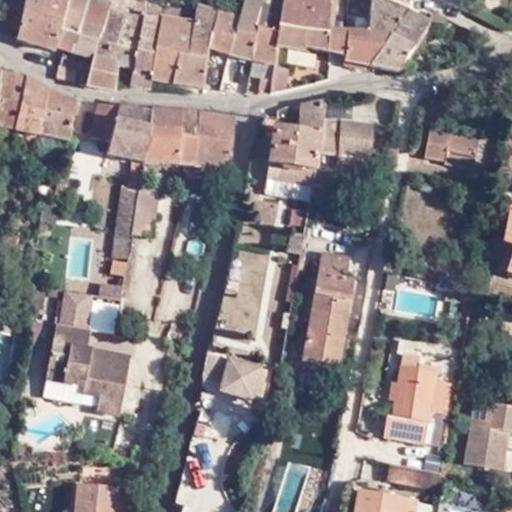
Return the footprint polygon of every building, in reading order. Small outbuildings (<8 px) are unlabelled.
[(5,0),(0,21),(20,26),(25,0),(5,0)] [(58,44),(69,0),(25,0),(20,26),(18,37),(55,47),(58,44)] [(74,50),(85,0),(69,0),(58,44),(65,46),(74,50)] [(92,56),(105,0),(85,0),(74,50),(92,56)] [(136,14),(140,2),(130,0),(105,0),(92,56),(85,83),(112,91),(114,67),(127,67),(130,47),(136,14)] [(277,7),(277,0),(236,0),(231,16),(224,53),(232,55),(248,59),(258,4),(277,7)] [(277,0),(277,7),(273,43),(300,48),(301,44),(324,50),(324,29),(325,0),(277,0)] [(383,0),(366,0),(365,13),(394,22),(403,7),(388,2),(383,0)] [(187,24),(190,13),(140,2),(136,14),(166,20),(187,24)] [(273,43),(277,7),(258,4),(248,59),(270,62),(273,43)] [(206,47),(212,11),(192,5),(190,13),(187,24),(166,20),(149,81),(188,86),(199,88),(206,47)] [(384,37),(410,47),(421,30),(427,20),(403,7),(394,22),(383,37),(384,37)] [(445,13),(435,9),(429,15),(427,20),(439,23),(445,13)] [(224,53),(231,16),(212,11),(206,47),(224,53)] [(365,13),(363,30),(383,37),(394,22),(365,13)] [(149,81),(166,20),(136,14),(130,47),(127,67),(127,85),(147,89),(149,81)] [(437,34),(439,23),(427,20),(421,30),(437,34)] [(340,53),(341,30),(326,29),(327,51),(340,53)] [(363,30),(341,30),(340,53),(340,57),(351,61),(365,64),(384,37),(383,37),(363,30)] [(378,67),(395,69),(410,47),(384,37),(365,64),(378,67)] [(313,65),(314,51),(285,48),(284,62),(313,65)] [(270,62),(248,59),(245,74),(257,75),(268,76),(270,62)] [(55,75),(72,80),(75,65),(60,61),(55,75)] [(281,63),(270,62),(268,76),(266,91),(279,88),(281,63)] [(323,76),(324,66),(310,66),(310,80),(323,76)] [(0,83),(0,127),(13,130),(24,75),(2,71),(0,83)] [(13,130),(37,133),(47,87),(24,75),(13,130)] [(242,91),(245,75),(236,75),(233,91),(242,91)] [(266,91),(268,76),(257,75),(255,92),(266,91)] [(67,139),(76,100),(47,87),(37,133),(67,139)] [(319,121),(322,97),(295,104),(292,121),(285,121),(283,127),(270,125),(266,154),(265,163),(299,167),(313,168),(315,151),(319,121)] [(498,115),(501,99),(489,97),(487,112),(498,115)] [(142,160),(150,113),(118,102),(118,108),(98,105),(91,139),(108,142),(106,154),(142,160)] [(142,160),(228,165),(233,120),(201,114),(151,110),(150,113),(142,160)] [(368,125),(319,121),(315,151),(338,153),(365,154),(368,125)] [(473,133),(425,124),(421,151),(442,154),(441,158),(468,162),(473,133)] [(363,175),(365,154),(338,153),(335,171),(363,175)] [(299,167),(265,163),(265,177),(298,182),(299,167)] [(335,171),(313,168),(311,185),(334,187),(335,171)] [(63,196),(69,170),(63,169),(57,195),(63,196)] [(129,232),(137,186),(119,183),(109,255),(124,257),(129,232)] [(311,185),(310,196),(332,198),(334,187),(311,185)] [(156,189),(137,186),(129,232),(148,234),(156,189)] [(18,221),(20,212),(9,212),(8,220),(18,221)] [(320,252),(345,256),(349,228),(311,221),(306,249),(320,252)] [(0,233),(0,264),(10,266),(12,266),(17,230),(1,229),(0,233)] [(301,250),(304,233),(291,231),(287,249),(301,250)] [(349,257),(345,256),(320,252),(302,358),(339,365),(354,278),(345,277),(349,257)] [(10,266),(0,264),(0,279),(8,281),(10,266)] [(187,267),(170,265),(169,275),(185,278),(187,267)] [(94,298),(117,303),(121,288),(98,282),(94,298)] [(468,299),(469,290),(445,286),(443,302),(467,305),(467,303),(468,299)] [(467,303),(467,305),(466,313),(480,316),(481,306),(467,303)] [(511,333),(511,314),(503,312),(500,332),(511,333)] [(87,348),(90,328),(55,322),(45,377),(83,384),(81,390),(98,394),(95,409),(119,414),(130,356),(107,352),(106,358),(90,354),(91,349),(87,348)] [(269,363),(201,346),(201,372),(216,376),(215,381),(256,393),(260,377),(265,378),(269,363)] [(107,352),(91,349),(90,354),(106,358),(107,352)] [(399,351),(397,364),(415,366),(415,361),(416,355),(399,351)] [(382,432),(444,443),(449,411),(428,408),(429,398),(432,379),(435,365),(415,361),(415,366),(397,364),(389,413),(384,412),(382,432)] [(260,394),(265,378),(260,377),(256,393),(260,394)] [(432,379),(429,398),(441,399),(445,381),(432,379)] [(488,420),(492,396),(474,394),(470,418),(488,420)] [(511,399),(492,396),(488,420),(470,418),(464,457),(504,463),(510,425),(511,424),(511,399)] [(285,425),(273,424),(272,436),(283,439),(285,425)] [(440,468),(389,460),(386,477),(438,484),(439,473),(440,468)] [(65,481),(49,480),(50,493),(64,495),(65,481)] [(112,511),(115,487),(77,485),(75,511),(112,511)] [(414,494),(390,491),(377,489),(358,486),(354,511),(411,511),(413,497),(414,494)] [(426,511),(428,499),(413,497),(411,511),(426,511)]
